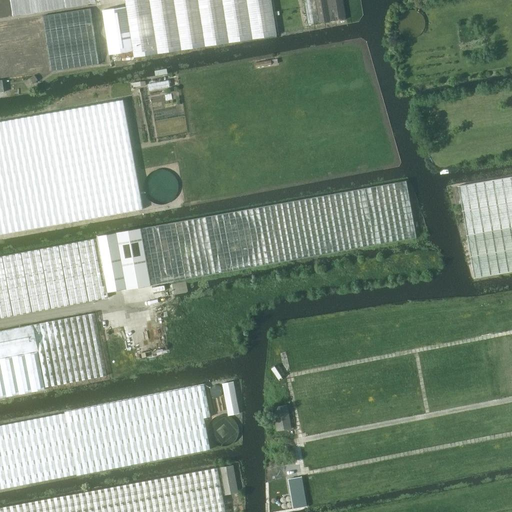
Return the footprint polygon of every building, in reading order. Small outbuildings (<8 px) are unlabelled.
[(272,0),(125,0),(127,7),(102,10),(109,54),(133,51),(134,57),(277,35),(272,0)] [(304,0),(309,26),(346,20),(342,0),(304,0)] [(425,28),(426,25),(425,22),(425,20),(423,17),(421,15),(419,14),(416,13),(413,12),(410,12),(408,13),(405,15),(403,17),(402,19),(401,22),(400,25),(400,28),(401,30),(403,33),(405,35),(407,36),(410,37),(413,38),(416,37),(418,37),(421,35),(423,33),(424,31),(425,28)] [(52,70),(44,14),(0,20),(0,50),(4,77),(52,70)] [(0,122),(0,234),(66,223),(142,209),(123,100),(47,114),(0,122)] [(511,177),(459,186),(469,235),(466,235),(474,279),(511,271),(511,177)] [(0,318),(37,311),(108,298),(107,293),(127,289),(417,238),(406,181),(117,233),(97,236),(98,238),(28,252),(0,256),(0,318)] [(174,295),(188,292),(186,283),(172,285),(174,295)] [(94,313),(33,325),(0,331),(0,397),(45,389),(45,388),(107,376),(94,313)] [(119,327),(127,325),(125,313),(117,314),(119,327)] [(228,416),(240,414),(234,382),(222,384),(228,416)] [(216,384),(213,385),(211,387),(210,389),(210,392),(211,395),(214,397),(217,397),(220,396),(222,393),(222,390),(222,387),(219,385),(216,384)] [(0,489),(76,474),(77,476),(210,450),(204,419),(210,418),(204,385),(64,412),(64,413),(0,426),(0,489)] [(277,432),(291,429),(287,405),(272,407),(277,432)] [(240,433),(240,432),(239,429),(239,426),(237,424),(235,421),(232,419),(230,418),(227,417),(224,417),(220,418),(218,419),(215,420),(213,422),(211,425),(210,427),(210,430),(209,433),(210,436),(211,439),(212,441),(214,443),(216,445),(219,447),(222,447),(225,448),(227,447),(230,447),(232,445),(235,444),(237,442),(238,439),(239,436),(240,433)] [(224,496),(239,493),(234,465),(219,468),(224,496)] [(0,511),(225,511),(218,468),(0,508),(0,511)] [(302,477),(288,479),(292,497),(305,495),(302,477)]
